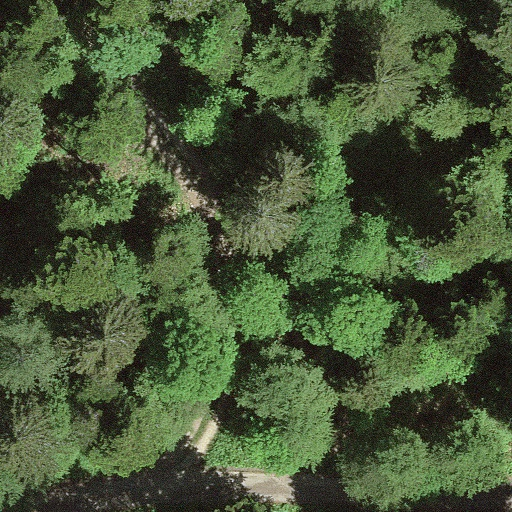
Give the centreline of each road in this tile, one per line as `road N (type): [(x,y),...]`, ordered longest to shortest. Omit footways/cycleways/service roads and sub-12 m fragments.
road 1 (track): [(77,0),(101,63),(182,157),(228,233),(229,322),(215,401),(171,489)]
road 2 (track): [(24,511),(171,489),(511,496)]
